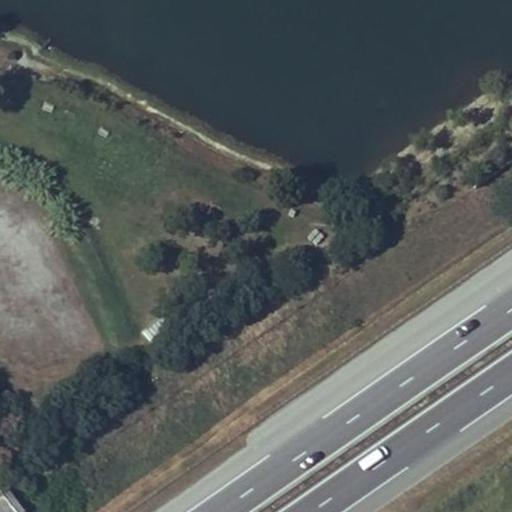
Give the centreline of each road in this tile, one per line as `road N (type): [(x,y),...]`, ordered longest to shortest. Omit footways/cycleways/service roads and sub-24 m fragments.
road 1 (motorway): [(511,310),(220,511)]
road 2 (motorway): [(317,511),(511,379)]
